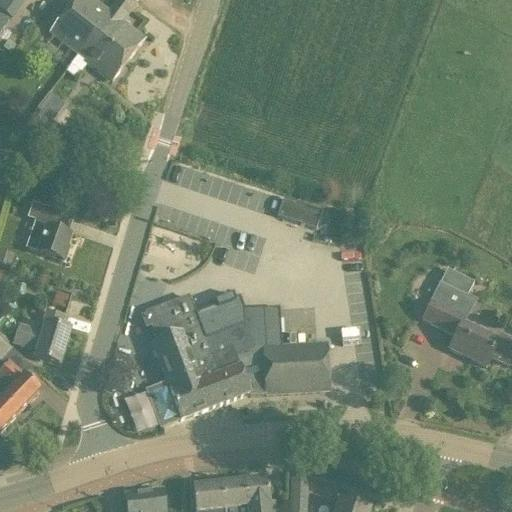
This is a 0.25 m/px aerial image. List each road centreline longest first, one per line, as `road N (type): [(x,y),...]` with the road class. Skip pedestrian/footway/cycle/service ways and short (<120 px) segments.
road 1 (tertiary): [(105,468),(90,378),(209,0)]
road 2 (secondary): [(432,447),(254,440),(105,468)]
